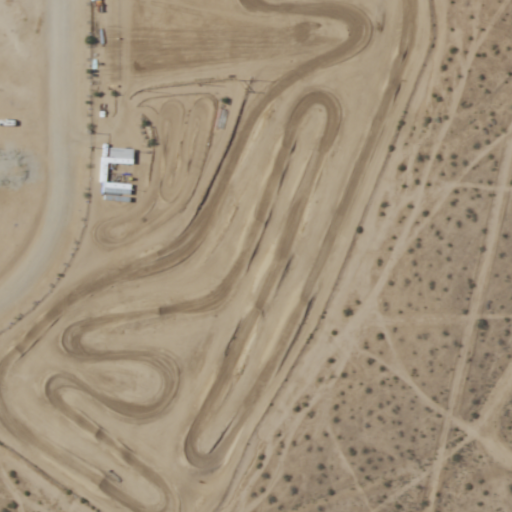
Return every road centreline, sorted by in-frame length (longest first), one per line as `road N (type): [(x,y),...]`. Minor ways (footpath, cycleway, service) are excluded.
road 1 (track): [(0,302),(47,245),(61,148)]
road 2 (track): [(61,148),(59,0)]
